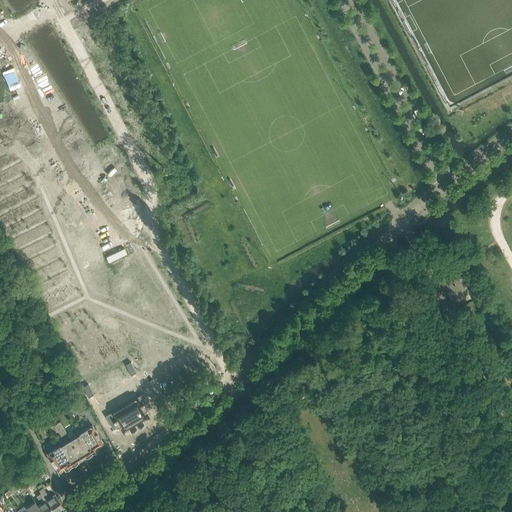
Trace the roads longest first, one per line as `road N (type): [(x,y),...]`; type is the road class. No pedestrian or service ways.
road 1 (residential): [(8,48),(62,20),(148,183),(160,243),(234,381)]
road 2 (residential): [(79,511),(234,381)]
road 3 (residential): [(400,221),(511,132)]
